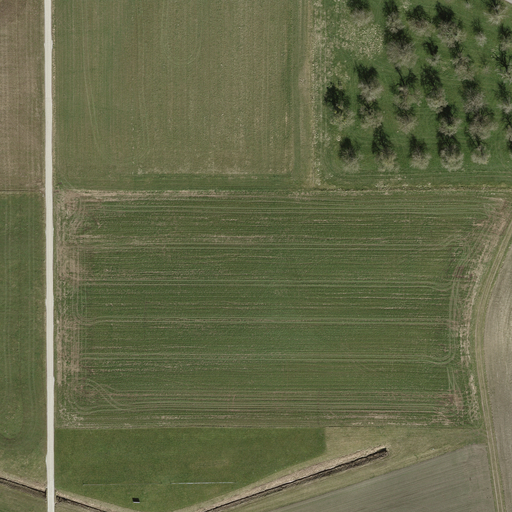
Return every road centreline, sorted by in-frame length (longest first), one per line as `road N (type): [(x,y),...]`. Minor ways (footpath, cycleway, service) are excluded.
road 1 (track): [(48,0),(52,511)]
road 2 (track): [(502,511),(479,330),(511,237)]
